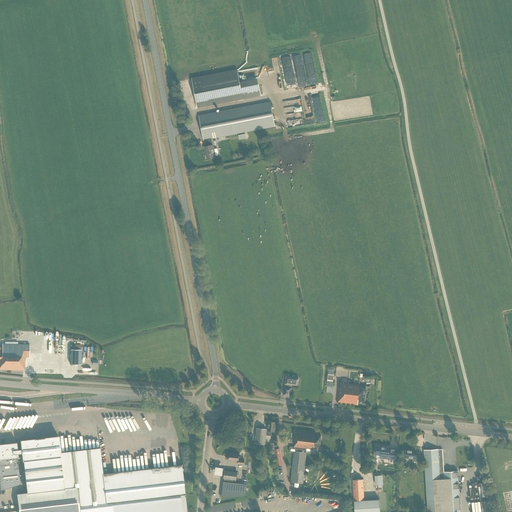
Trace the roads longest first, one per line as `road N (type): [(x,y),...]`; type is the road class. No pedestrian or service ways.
road 1 (unclassified): [(477,432),(379,0)]
road 2 (tertiary): [(215,389),(144,0)]
road 3 (tertiary): [(477,432),(227,404)]
road 4 (tertiary): [(201,400),(0,383)]
